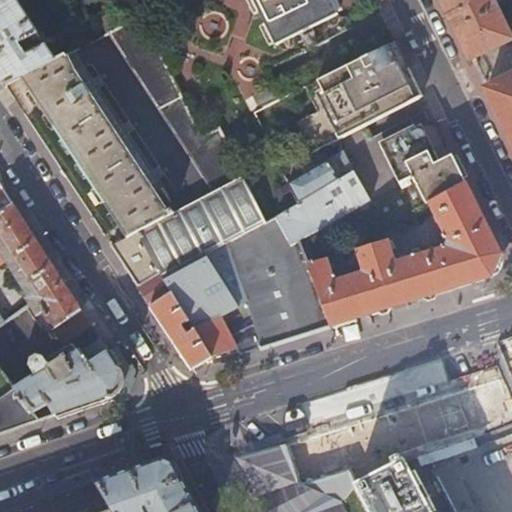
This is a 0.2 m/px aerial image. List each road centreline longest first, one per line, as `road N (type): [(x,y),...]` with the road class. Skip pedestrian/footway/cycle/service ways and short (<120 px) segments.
road 1 (secondary): [(511,315),(178,416)]
road 2 (residential): [(0,141),(162,379),(178,416)]
road 3 (residential): [(511,215),(401,0)]
road 4 (secondary): [(178,416),(0,476)]
